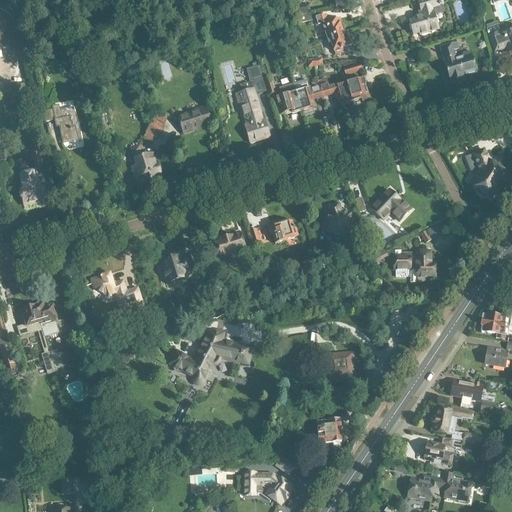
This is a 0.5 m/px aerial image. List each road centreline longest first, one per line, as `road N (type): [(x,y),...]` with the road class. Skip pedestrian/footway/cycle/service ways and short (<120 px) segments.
road 1 (residential): [(0,263),(424,137)]
road 2 (secondary): [(326,511),(498,257)]
road 3 (residential): [(424,137),(368,0)]
